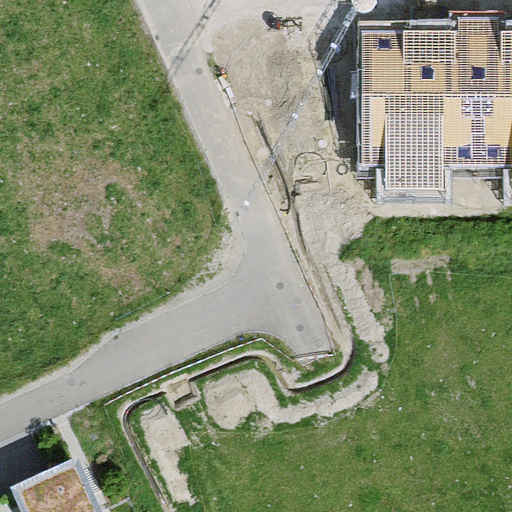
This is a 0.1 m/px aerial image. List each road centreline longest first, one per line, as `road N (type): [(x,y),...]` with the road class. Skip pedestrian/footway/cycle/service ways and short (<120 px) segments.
road 1 (residential): [(285,281),(0,414)]
road 2 (residential): [(166,0),(285,281)]
